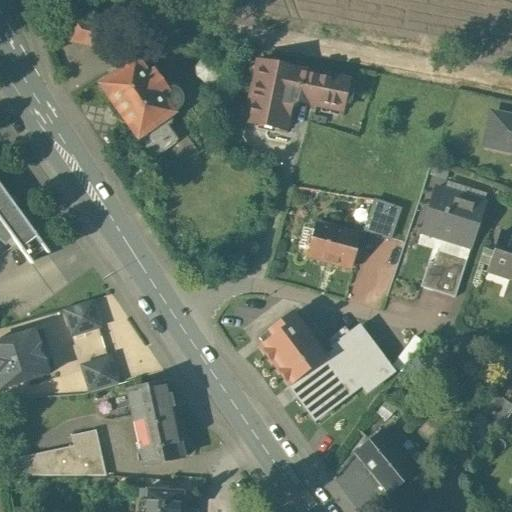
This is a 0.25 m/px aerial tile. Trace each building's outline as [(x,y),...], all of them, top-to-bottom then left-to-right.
[(107,26),(70,18),(67,40),(103,47),(107,26)] [(118,68),(118,72),(99,86),(109,100),(107,103),(106,107),(119,125),(123,125),(126,123),(151,159),(176,141),(166,127),(171,122),(171,118),(169,115),(181,106),(181,100),(180,94),(176,90),(171,88),(167,89),(163,91),(151,74),(146,77),(134,62),(130,59),(125,60),(121,62),(119,64),(118,68)] [(346,81),(256,62),(253,81),(244,123),(283,131),(288,108),(296,101),(341,110),(346,81)] [(224,118),(244,123),(253,81),(232,77),(224,118)] [(511,118),(489,114),(484,145),(511,151),(511,118)] [(483,203),(433,188),(420,232),(447,240),(470,247),(483,203)] [(38,250),(0,200),(0,235),(22,264),(38,250)] [(403,210),(372,200),(363,229),(394,239),(403,210)] [(357,235),(315,223),(305,257),(349,268),(357,235)] [(511,237),(498,233),(488,267),(506,272),(508,275),(509,280),(504,296),(511,298),(511,237)] [(454,298),(470,247),(447,240),(445,251),(436,249),(432,263),(426,262),(419,287),(454,298)] [(91,299),(61,310),(71,336),(99,326),(91,299)] [(263,345),(258,348),(313,421),(351,392),(349,389),(358,383),(365,392),(391,372),(357,328),(331,347),(334,351),(326,357),(292,313),(258,339),(263,345)] [(0,342),(0,389),(46,374),(46,365),(32,332),(0,342)] [(108,357),(79,365),(87,393),(117,384),(108,357)] [(490,392),(502,375),(492,368),(481,384),(490,392)] [(490,392),(500,399),(511,383),(511,381),(502,375),(490,392)] [(167,382),(126,391),(142,466),(183,457),(167,382)] [(500,399),(490,392),(477,410),(488,418),(500,399)] [(494,426),(475,413),(459,435),(478,449),(494,426)] [(391,424),(355,454),(387,494),(412,472),(391,445),(401,437),(391,424)] [(69,435),(71,446),(14,457),(13,476),(104,475),(93,431),(69,435)] [(178,511),(180,494),(137,492),(135,511),(178,511)]
